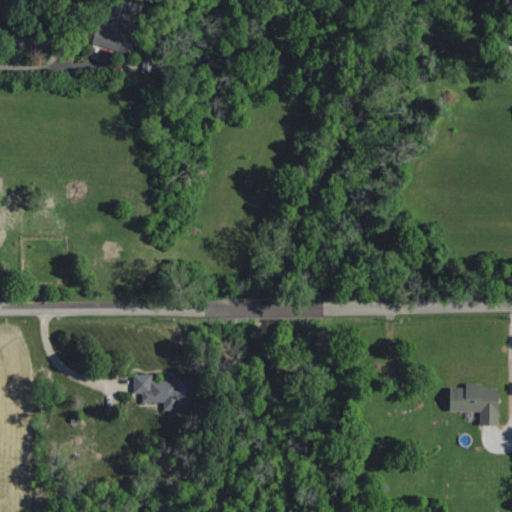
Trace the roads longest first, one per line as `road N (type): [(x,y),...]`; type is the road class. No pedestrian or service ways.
road 1 (residential): [(0,308),(210,308)]
road 2 (residential): [(331,307),(511,304)]
road 3 (residential): [(210,308),(331,307)]
